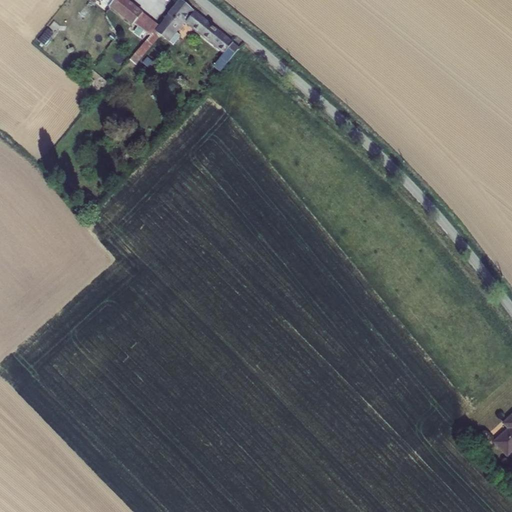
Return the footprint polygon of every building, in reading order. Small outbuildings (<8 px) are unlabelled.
[(102,0),(101,1),(149,40),(159,28),(125,0),(102,0)] [(156,34),(162,39),(173,49),(176,46),(182,52),(188,44),(182,39),(191,28),(229,60),(217,74),(221,78),(240,56),(179,5),(156,34)] [(156,34),(143,49),(150,53),(162,39),(156,34)] [(143,49),(131,64),(137,69),(150,53),(143,49)] [(507,458),(511,453),(511,413),(502,423),(508,429),(493,442),(507,458)]
